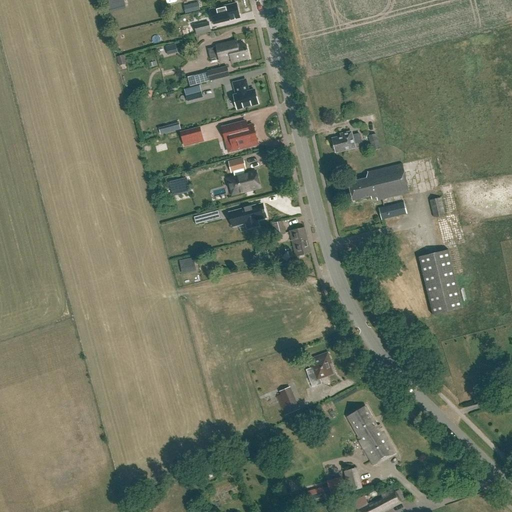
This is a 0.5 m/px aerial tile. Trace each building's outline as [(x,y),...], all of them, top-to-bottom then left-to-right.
[(224,22),(240,18),(237,3),(221,7),(222,12),(214,14),(216,21),(224,19),(224,22)] [(191,4),(184,6),(186,13),(193,12),(191,4)] [(209,21),(194,25),(197,35),(212,32),(209,21)] [(232,63),(250,59),(247,45),(244,46),(244,43),(237,45),(237,41),(216,46),(216,47),(208,49),(210,60),(219,57),(219,60),(230,57),(232,63)] [(210,81),(230,76),(227,66),(207,72),(210,81)] [(246,80),(233,83),(236,95),(234,96),(237,109),(258,104),(255,90),(248,92),(247,87),(248,87),(246,80)] [(200,86),(184,90),(187,101),(203,97),(200,86)] [(257,142),(253,125),(246,126),(245,122),(246,122),(246,121),(222,127),(226,141),(231,140),(233,147),(234,150),(249,146),(248,144),(257,142)] [(167,126),(160,128),(162,135),(169,133),(167,126)] [(181,133),(183,140),(185,145),(203,141),(202,135),(200,128),(181,133)] [(343,137),(334,139),(338,153),(356,148),(355,144),(363,142),(361,134),(353,136),(352,133),(342,136),(343,137)] [(380,149),(377,134),(369,136),(372,151),(380,149)] [(212,153),(212,162),(221,163),(221,153),(212,153)] [(232,195),(238,193),(261,188),(256,171),(245,174),(244,169),(245,169),(243,159),(229,162),(232,172),(234,172),(235,177),(228,179),(230,185),(232,195)] [(368,179),(351,183),(355,202),(372,197),(373,201),(378,200),(379,202),(411,194),(403,165),(370,173),(368,179)] [(186,176),(169,181),(172,191),(189,186),(186,176)] [(445,215),(441,197),(430,200),(434,218),(445,215)] [(404,202),(379,208),(382,219),(407,213),(404,202)] [(233,226),(240,225),(246,223),(248,229),(258,226),(256,220),(266,218),(264,212),(265,212),(265,209),(264,210),(262,204),(252,207),(251,205),(244,207),(244,209),(229,213),(231,220),(233,226)] [(194,217),(196,225),(216,219),(214,212),(194,217)] [(286,232),(283,220),(272,223),(275,235),(286,232)] [(311,253),(305,228),(290,231),(296,256),(311,253)] [(464,307),(449,249),(419,257),(435,315),(464,307)] [(195,267),(194,258),(180,260),(181,269),(195,267)] [(311,368),(306,370),(313,387),(322,384),(320,378),(333,373),(329,364),(332,363),(328,353),(308,360),(311,368)] [(290,387),(279,391),(288,414),(299,409),(290,387)] [(378,427),(366,406),(347,417),(359,437),(358,438),(373,466),(396,453),(380,425),(378,427)] [(363,488),(357,467),(344,471),(350,491),(363,488)] [(402,502),(406,500),(400,489),(394,492),(392,488),(386,492),(381,494),(382,497),(358,509),(359,511),(383,511),(402,502)]
